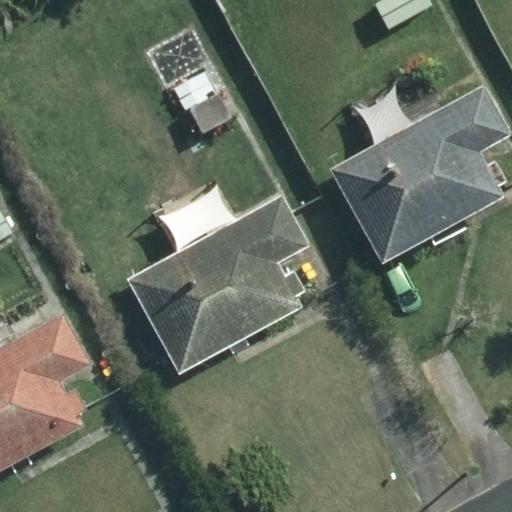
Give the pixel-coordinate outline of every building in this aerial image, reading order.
[(421,0),(385,0),(398,23),(426,8),(421,0)] [(185,108),(200,134),(228,118),(214,92),(185,108)] [(473,93),(322,174),(370,264),(490,200),(484,189),(493,185),(482,167),(475,171),(466,155),(497,138),(473,93)] [(272,201),(120,284),(170,375),(287,311),(280,299),(293,292),(284,275),(272,282),(263,267),(297,248),(272,201)] [(54,322),(0,350),(0,465),(68,430),(62,418),(72,412),(63,394),(55,400),(46,383),(78,367),(54,322)]
